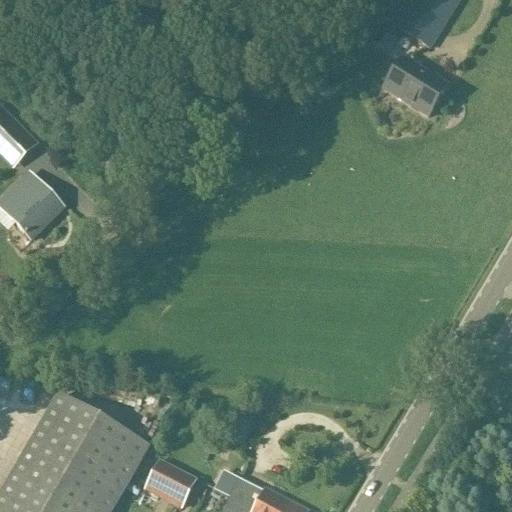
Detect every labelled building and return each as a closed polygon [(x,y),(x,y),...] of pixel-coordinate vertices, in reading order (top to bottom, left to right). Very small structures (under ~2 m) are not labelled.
[(412,0),(393,31),(402,36),(429,51),(461,0),(412,0)] [(393,31),(383,25),(372,43),(384,50),(388,44),(395,48),(402,36),(393,31)] [(450,93),(403,64),(383,93),(432,123),(450,93)] [(0,158),(1,160),(26,135),(0,109),(0,158)] [(0,213),(31,245),(64,213),(30,178),(0,206),(0,213)] [(116,511),(153,453),(59,401),(0,501),(0,511),(116,511)] [(244,450),(256,416),(239,412),(229,445),(244,450)] [(178,511),(181,511),(197,484),(159,464),(144,494),(178,511)] [(303,511),(267,492),(264,497),(239,483),(223,511),(303,511)]
